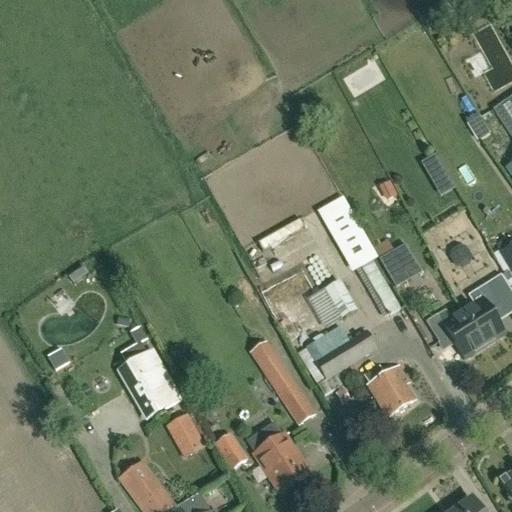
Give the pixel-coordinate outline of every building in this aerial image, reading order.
[(511,98),(493,112),(511,139),(511,165),(505,170),(511,178),(511,98)] [(396,290),(423,275),(406,247),(380,262),(396,290)] [(511,248),(502,255),(511,272),(511,248)] [(402,310),(388,285),(373,260),(355,271),(369,295),(384,320),(402,310)] [(341,283),(314,298),(309,301),(326,330),(357,312),(341,283)] [(463,314),(485,348),(505,335),(490,312),(500,305),(488,285),(469,297),(475,307),(463,314)] [(450,337),(465,361),(485,348),(463,314),(452,322),(446,312),(427,324),(440,344),(450,337)] [(137,347),(149,340),(142,328),(130,335),(137,347)] [(340,329),(306,349),(327,383),(378,351),(367,333),(350,343),(340,329)] [(317,417),(268,344),(251,355),(300,429),(317,417)] [(153,418),(181,401),(154,353),(144,358),(125,369),(153,418)] [(399,368),(369,386),(368,387),(387,420),(416,403),(407,387),(409,386),(399,368)] [(194,464),(214,453),(195,418),(174,430),(194,464)] [(274,432),(250,448),(283,495),(312,476),(285,436),(279,440),(274,432)] [(230,438),(229,438),(217,446),(234,471),(246,463),(230,438)] [(210,511),(201,496),(177,510),(143,465),(121,481),(143,511),(210,511)] [(511,474),(500,483),(511,498),(511,474)] [(480,511),(473,502),(458,511),(480,511)]
